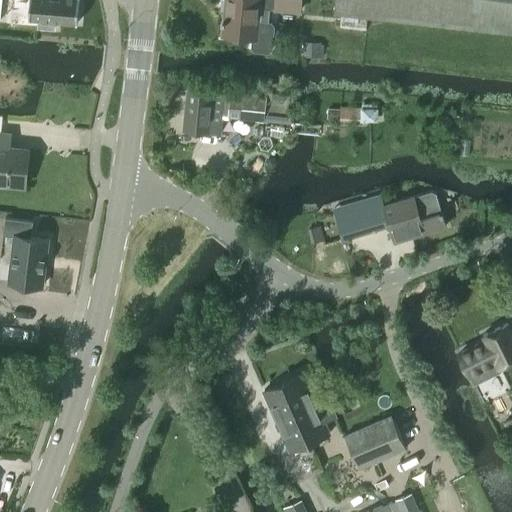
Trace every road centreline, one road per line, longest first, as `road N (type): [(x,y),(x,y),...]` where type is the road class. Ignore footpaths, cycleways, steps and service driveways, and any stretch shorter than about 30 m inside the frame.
road 1 (tertiary): [(32,511),(79,391),(122,188)]
road 2 (unclassified): [(114,511),(160,395),(191,363),(245,335),(277,273)]
road 3 (unclassified): [(277,273),(310,289),(354,287),(511,239)]
road 4 (tertiary): [(122,188),(145,0)]
road 5 (unclassified): [(277,273),(214,220),(163,193),(122,188)]
road 6 (unknown): [(175,376),(240,511)]
